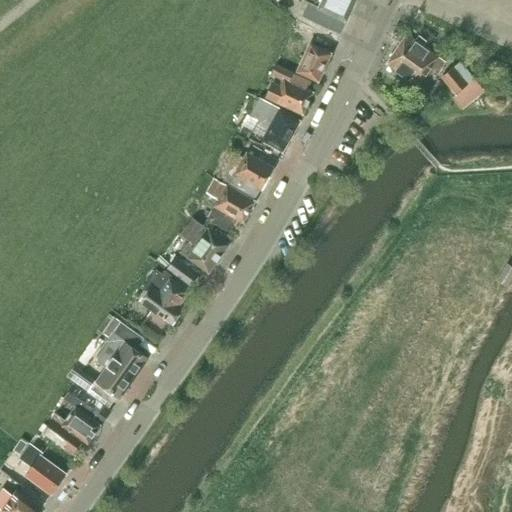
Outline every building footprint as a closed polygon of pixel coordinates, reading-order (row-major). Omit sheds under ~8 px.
[(303,0),(310,3),(303,17),(340,34),(347,20),(356,0),(303,0)] [(307,34),(294,28),(284,50),(297,56),(307,34)] [(387,65),(419,87),(428,75),(435,79),(446,62),(407,35),(387,64),(388,64),(387,65)] [(332,54),(310,44),(297,72),(319,82),(332,54)] [(442,78),(456,95),(468,84),(474,79),(460,62),(454,67),(442,78)] [(268,99),(274,101),(303,115),(314,93),(290,82),(294,74),(275,65),(271,74),(284,80),(278,92),(272,89),(268,99)] [(261,128),(268,131),(263,141),(283,152),(301,121),(280,110),(260,99),(251,116),(264,122),(261,128)] [(244,159),(232,152),(218,176),(230,183),(230,184),(256,199),(262,190),(274,168),(247,153),(244,159)] [(227,186),(215,179),(214,178),(211,182),(213,183),(207,193),(211,195),(210,195),(219,200),(208,219),(230,232),(238,219),(243,223),(255,201),(227,185),(227,186)] [(209,230),(193,219),(181,235),(191,242),(182,254),(189,259),(209,273),(230,244),(209,230)] [(180,306),(190,292),(188,291),(200,275),(176,257),(163,275),(156,270),(143,289),(147,292),(141,301),(153,310),(141,327),(157,338),(156,338),(161,341),(184,309),(180,306)] [(508,287),(511,279),(511,266),(507,264),(497,280),(508,287)] [(136,350),(144,339),(135,332),(121,322),(117,320),(95,351),(99,354),(134,378),(148,359),(136,350)] [(102,373),(96,381),(88,393),(109,408),(118,396),(120,398),(134,378),(99,354),(97,356),(99,363),(105,368),(102,373)] [(74,385),(64,399),(76,407),(66,421),(55,413),(51,419),(53,419),(43,433),(73,453),(82,440),(88,444),(111,411),(74,385)] [(22,456),(30,445),(22,440),(14,450),(22,456)] [(32,467),(26,476),(52,495),(66,474),(41,456),(43,453),(30,444),(30,445),(20,459),(32,467)] [(13,496),(4,489),(0,494),(0,508),(5,511),(39,511),(42,508),(17,490),(13,496)]
